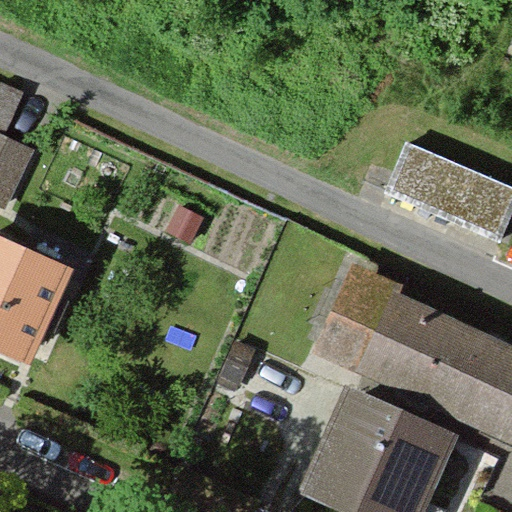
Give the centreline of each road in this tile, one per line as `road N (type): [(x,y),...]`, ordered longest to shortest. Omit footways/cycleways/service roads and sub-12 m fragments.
road 1 (residential): [(511,281),(0,50)]
road 2 (residential): [(136,511),(0,450)]
